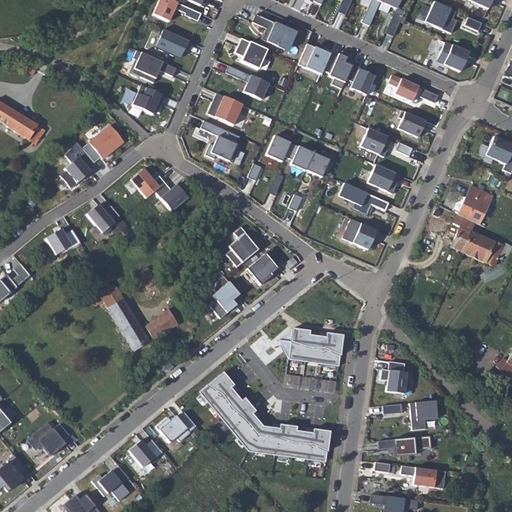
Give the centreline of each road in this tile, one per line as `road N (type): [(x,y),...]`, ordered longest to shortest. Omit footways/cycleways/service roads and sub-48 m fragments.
road 1 (residential): [(24,511),(321,262)]
road 2 (residential): [(475,98),(250,0)]
road 3 (residential): [(380,296),(366,333),(341,511)]
road 4 (residential): [(469,105),(380,296)]
road 5 (residential): [(164,147),(139,154),(0,257)]
road 6 (residential): [(321,262),(164,147)]
road 7 (track): [(164,147),(142,142),(76,77),(20,48)]
road 8 (residential): [(232,0),(164,147)]
road 9 (unknown): [(149,144),(155,0)]
